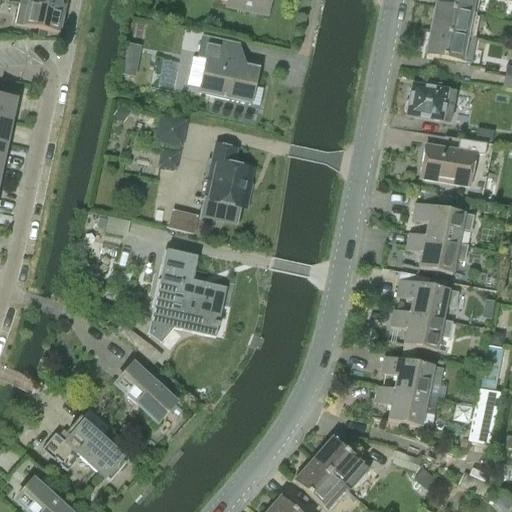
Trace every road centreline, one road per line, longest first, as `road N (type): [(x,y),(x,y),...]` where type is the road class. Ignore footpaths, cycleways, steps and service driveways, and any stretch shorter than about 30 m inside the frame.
road 1 (residential): [(219,511),(284,434),(312,378),(395,0)]
road 2 (residential): [(0,310),(52,73),(0,74)]
